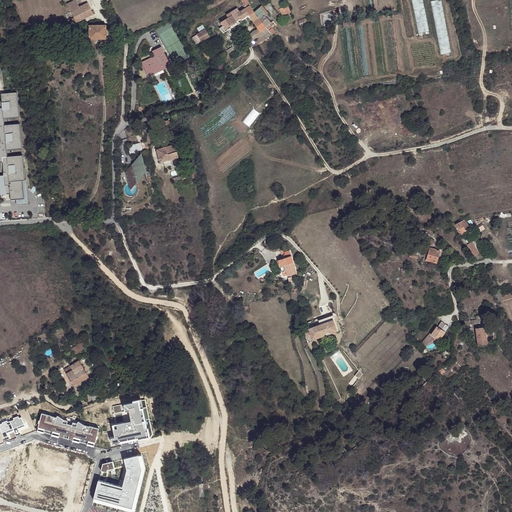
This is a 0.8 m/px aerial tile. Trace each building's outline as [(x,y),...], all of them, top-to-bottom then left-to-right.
[(77,0),(68,4),(71,12),(80,8),(77,0)] [(229,0),(215,0),(197,11),(199,15),(226,1),(229,0)] [(68,21),(70,26),(93,15),(92,12),(88,4),(80,8),(71,12),(74,19),(68,21)] [(266,28),(255,15),(253,13),(252,12),(249,6),(244,9),(239,12),(237,8),(230,13),(227,16),(228,19),(222,22),(224,26),(220,29),(222,33),(227,30),(227,29),(230,27),(248,16),(250,19),(258,30),(260,33),(266,28)] [(261,7),(259,8),(266,15),(268,13),(261,7)] [(281,16),(289,13),(287,7),(278,10),(281,16)] [(266,15),(259,8),(253,13),(255,15),(266,28),(271,23),(266,17),(267,16),(266,15)] [(100,26),(96,26),(90,26),(90,40),(106,39),(106,26),(100,26)] [(200,32),(200,33),(197,35),(197,36),(193,38),(196,44),(210,37),(205,29),(203,26),(198,29),(200,32)] [(262,36),(261,35),(260,33),(258,30),(249,35),(253,41),(254,40),(262,36)] [(268,32),(262,36),(254,40),(256,44),(257,45),(271,36),(268,32)] [(142,63),(147,75),(162,68),(162,70),(163,70),(169,67),(161,49),(153,52),(155,57),(142,63)] [(162,68),(147,75),(149,79),(164,72),(163,70),(162,70),(162,68)] [(18,94),(2,95),(2,102),(3,109),(0,108),(0,162),(1,163),(1,162),(4,162),(4,176),(0,176),(0,191),(10,191),(11,214),(16,214),(16,212),(21,212),(20,186),(22,186),(22,181),(21,156),(5,156),(5,151),(21,150),(19,125),(3,126),(3,120),(19,119),(18,94)] [(128,146),(129,153),(142,150),(140,143),(128,146)] [(175,145),(157,151),(161,163),(179,157),(179,156),(180,156),(180,155),(178,155),(175,145)] [(133,164),(134,168),(133,169),(132,168),(131,168),(131,167),(130,168),(129,168),(129,169),(129,170),(130,171),(131,171),(132,172),(129,173),(131,181),(138,179),(143,173),(146,172),(145,168),(144,164),(142,159),(141,159),(140,158),(136,163),(133,164)] [(138,179),(131,181),(134,189),(146,172),(143,173),(138,179)] [(24,181),(22,181),(22,186),(20,186),(21,212),(16,212),(16,214),(16,217),(25,217),(24,181)] [(466,221),(462,224),(466,231),(471,229),(466,221)] [(466,231),(462,224),(461,222),(456,224),(462,234),(466,231)] [(425,232),(421,235),(426,243),(432,239),(425,232)] [(478,253),(472,242),(467,245),(474,256),(478,253)] [(441,251),(438,250),(435,249),(431,248),(427,260),(437,263),(439,259),(441,252),(441,251)] [(296,273),(289,251),(287,251),(284,254),(285,258),(278,261),(276,261),(278,266),(280,266),(282,273),(286,271),(288,277),(296,273)] [(500,290),(495,290),(498,302),(503,301),(511,297),(511,293),(501,296),(500,290)] [(331,313),(315,319),(317,326),(305,330),(305,333),(308,342),(313,341),(313,339),(324,335),(324,336),(338,331),(331,313)] [(438,327),(446,332),(450,327),(442,322),(438,327)] [(441,341),(446,332),(438,327),(433,335),(433,336),(435,337),(441,341)] [(479,346),(488,345),(487,340),(486,327),(477,328),(479,346)] [(426,347),(435,337),(433,336),(433,335),(432,334),(423,344),(426,347)] [(74,385),(88,377),(79,361),(76,363),(71,366),(65,369),(74,385)] [(355,375),(352,381),(355,384),(364,374),(356,366),(353,369),(355,375)]
